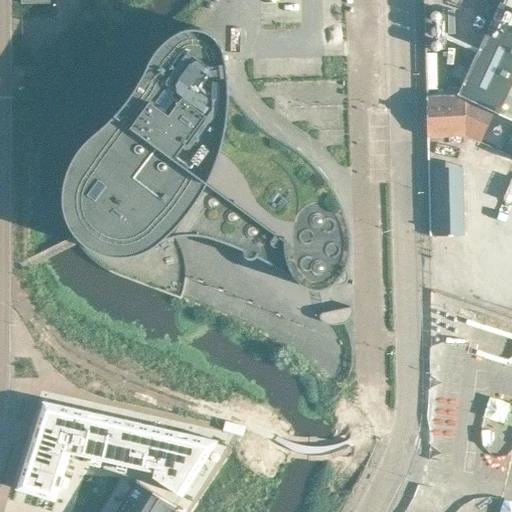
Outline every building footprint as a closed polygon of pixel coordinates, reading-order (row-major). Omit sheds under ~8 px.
[(511,10),(501,5),(460,95),(426,97),(427,137),(465,135),(480,142),(495,109),(511,116),(511,10)] [(228,75),(226,61),(221,44),(218,39),(214,35),(209,31),(203,29),(197,27),(191,27),(182,30),(173,34),(166,40),(159,47),(151,57),(137,85),(118,110),(95,132),(76,154),(70,165),(66,177),(63,189),(63,202),(64,211),(67,219),(72,229),(79,238),(88,245),(97,251),(108,254),(118,256),(127,255),(137,254),(146,250),(155,244),(167,239),(178,235),(191,233),(203,234),(215,236),(227,241),(238,248),(237,249),(237,252),(237,254),(238,256),(239,257),(240,259),(242,260),(244,261),(245,262),(247,262),(249,262),(251,261),(253,260),(254,259),(255,258),(257,256),(299,282),(305,286),(309,288),(314,289),(318,290),(322,289),(327,288),(330,286),(334,284),(335,285),(337,285),(339,285),(341,285),(343,284),(344,283),(346,282),(347,281),(348,279),(348,277),(349,275),(349,274),(348,272),(348,271),(347,269),(346,268),(350,254),(351,239),(349,225),(345,212),(340,200),(334,188),(324,174),(313,161),(298,148),(282,138),(263,125),(248,112),(236,97),(232,90),(230,83),(228,75)] [(462,174),(431,175),(433,236),(464,235),(462,174)] [(350,306),(324,312),(323,312),(322,312),(321,313),(320,313),(320,314),(320,315),(319,316),(319,317),(320,318),(320,319),(322,321),(324,322),(326,323),(331,324),(335,325),(340,324),(344,323),(348,321),(350,319),(352,317),(353,314),(353,312),(353,309),(353,308),(352,307),(351,307),(351,306),(350,306)] [(20,473),(15,489),(55,501),(71,452),(153,470),(152,477),(183,496),(197,474),(202,466),(218,440),(176,431),(166,429),(150,425),(140,423),(124,419),(114,417),(98,414),(88,411),(43,401),(31,438),(28,448),(23,464),(20,473)] [(173,511),(177,505),(150,488),(136,479),(115,511),(173,511)]
